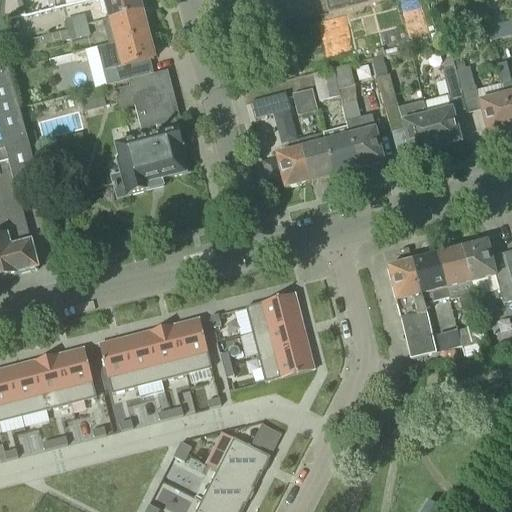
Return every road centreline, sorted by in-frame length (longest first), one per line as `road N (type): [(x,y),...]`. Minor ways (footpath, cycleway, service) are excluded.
road 1 (residential): [(296,511),(365,370),(333,227)]
road 2 (tertiary): [(0,315),(252,248)]
road 3 (residential): [(252,248),(189,0)]
road 4 (tertiary): [(333,227),(511,181)]
